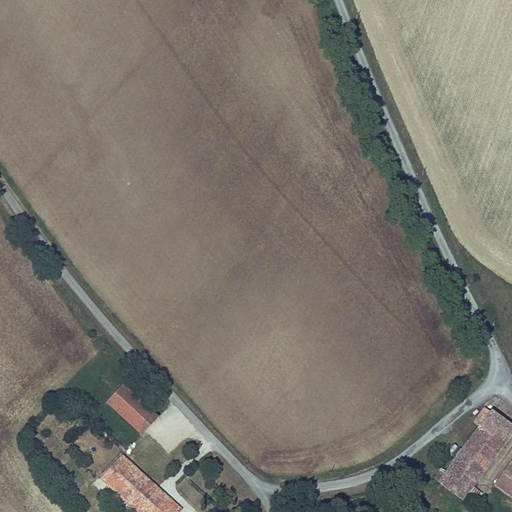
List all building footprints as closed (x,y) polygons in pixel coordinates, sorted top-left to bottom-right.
[(140,434),(156,417),(123,386),(107,403),(140,434)] [(502,443),(511,429),(511,423),(489,407),(487,409),(483,406),(471,422),(476,425),(502,443)] [(432,477),(462,499),(467,491),(502,443),(476,425),(443,470),(440,467),(432,477)] [(511,452),(490,482),(511,498),(511,452)] [(112,489),(133,466),(122,455),(100,478),(112,489)] [(136,511),(178,511),(180,510),(133,466),(112,489),(136,511)]
